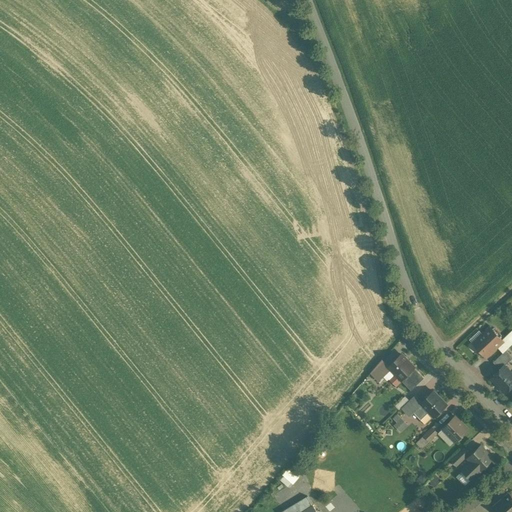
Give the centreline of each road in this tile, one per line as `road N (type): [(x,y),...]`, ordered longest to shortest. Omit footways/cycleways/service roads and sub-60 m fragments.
road 1 (unclassified): [(387,229),(310,0)]
road 2 (residential): [(511,429),(425,326),(387,229)]
